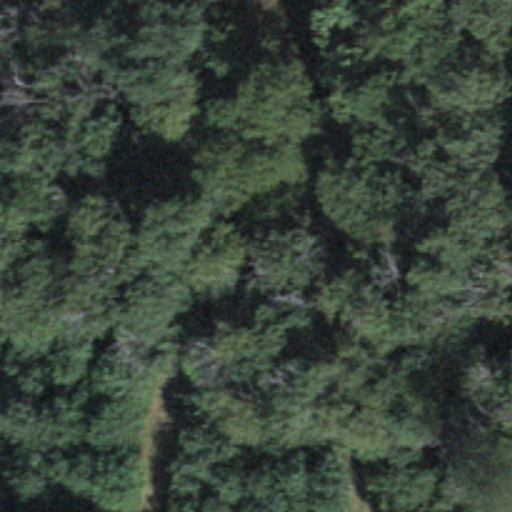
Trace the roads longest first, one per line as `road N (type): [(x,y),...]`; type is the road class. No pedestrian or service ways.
road 1 (track): [(159,511),(175,382),(248,112),(252,0)]
road 2 (track): [(315,0),(306,150),(370,511)]
